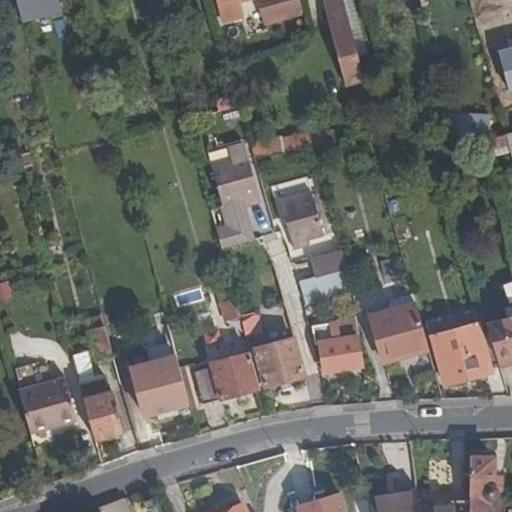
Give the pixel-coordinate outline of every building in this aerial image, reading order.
[(238,0),(218,0),(224,21),(243,16),(238,0)] [(264,22),(303,12),(299,0),(284,0),(285,1),(261,8),(264,22)] [(342,0),(333,0),(323,3),(345,84),(364,79),(342,0)] [(219,112),(238,106),(235,95),(216,100),(219,112)] [(362,112),(352,115),(360,144),(371,142),(362,112)] [(490,118),(443,115),(447,133),(487,138),(490,118)] [(342,129),(251,144),(254,157),(345,144),(342,129)] [(506,134),(488,139),(493,156),(511,151),(507,134),(506,134)] [(216,230),(221,249),(250,241),(246,223),(249,222),(245,206),(243,201),(258,197),(244,144),(228,149),(230,158),(210,164),(228,227),(216,230)] [(28,154),(19,156),(22,168),(31,166),(28,154)] [(311,192),(280,201),(293,249),(309,245),(307,240),(324,236),(311,192)] [(260,202),(258,197),(243,201),(245,206),(260,202)] [(254,240),(249,222),(246,223),(250,241),(254,240)] [(309,299),(351,288),(347,270),(301,282),(307,302),(309,299)] [(232,288),(218,292),(225,322),(240,318),(240,317),(232,288)] [(392,310),(416,303),(413,294),(390,300),(392,310)] [(392,310),(370,316),(383,362),(429,349),(416,303),(392,310)] [(509,319),(487,325),(497,358),(509,354),(511,364),(511,306),(506,309),(509,319)] [(360,367),(362,366),(355,320),(337,323),(335,310),(316,313),(318,325),(312,326),(314,345),(320,344),(324,372),(346,369),(360,367)] [(257,312),(240,317),(240,318),(246,338),(263,333),(257,312)] [(478,324),(432,336),(445,385),(491,373),(478,324)] [(99,359),(113,355),(105,326),(91,330),(99,359)] [(218,330),(204,333),(208,348),(222,344),(218,330)] [(265,388),(304,377),(293,338),(255,349),(255,352),(265,386),(265,388)] [(84,352),(71,356),(77,375),(90,372),(84,352)] [(204,405),(260,389),(260,387),(250,353),(250,352),(211,363),(212,368),(195,372),(204,405)] [(265,386),(255,352),(250,353),(260,387),(265,386)] [(509,354),(497,358),(500,368),(511,364),(509,354)] [(144,416),(189,404),(176,356),(131,368),(144,416)] [(360,367),(346,369),(347,375),(361,373),(360,367)] [(104,375),(79,382),(94,439),(123,431),(113,393),(109,394),(104,375)] [(65,378),(18,391),(29,431),(60,422),(61,425),(77,421),(65,378)] [(492,511),(493,502),(497,500),(499,496),(499,492),(500,492),(501,479),(494,478),(495,461),(490,461),(490,458),(476,458),(476,460),(472,460),(471,508),(470,511),(492,511)] [(421,511),(421,507),(418,491),(398,493),(397,487),(365,490),(370,511),(421,511)] [(343,511),(339,496),(297,509),(297,511),(343,511)] [(131,511),(127,501),(94,511),(131,511)]
